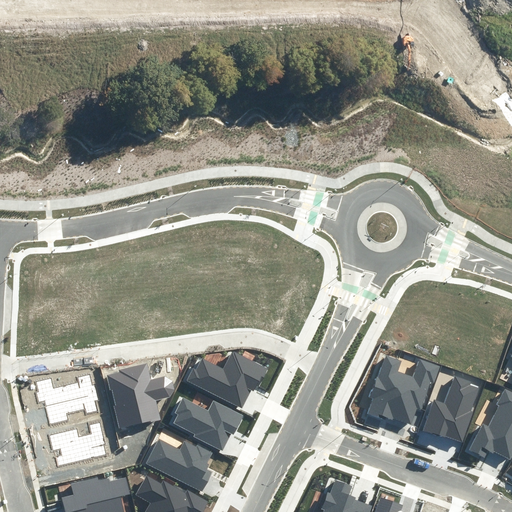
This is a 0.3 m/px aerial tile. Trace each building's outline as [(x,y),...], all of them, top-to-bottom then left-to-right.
[(439,343),(439,357),(478,355),(478,342),(439,343)] [(194,367),(187,381),(242,406),(250,388),(257,391),(268,366),(232,350),(224,369),(201,359),(196,369),(194,367)] [(434,382),(440,366),(419,359),(413,376),(401,371),(405,359),(383,351),(368,397),(371,398),(366,414),(388,422),(390,417),(410,424),(416,408),(419,409),(429,380),(434,382)] [(148,364),(106,374),(119,429),(161,420),(156,400),(169,397),(174,390),(172,382),(165,376),(152,379),(148,364)] [(52,377),(35,381),(37,390),(34,391),(37,402),(45,400),(50,424),(68,420),(66,413),(86,409),(87,413),(97,411),(95,401),(99,401),(95,384),(92,385),(90,375),(77,377),(78,382),(54,387),(52,377)] [(434,398),(423,431),(462,444),(480,388),(470,385),(471,381),(454,376),(446,402),(434,398)] [(511,460),(511,456),(511,391),(504,388),(497,403),(501,405),(491,427),(481,422),(468,451),(486,459),(490,450),(511,460)] [(207,408),(183,397),(175,412),(179,414),(174,423),(197,433),(196,437),(224,450),(231,434),(236,436),(246,415),(211,398),(207,408)] [(77,428),(48,435),(52,450),(61,448),(63,455),(56,457),(58,467),(109,455),(102,422),(90,424),(92,434),(79,437),(77,428)] [(177,447),(161,438),(148,463),(203,490),(213,471),(207,468),(215,453),(182,436),(177,447)] [(465,463),(457,464),(459,483),(467,482),(465,463)] [(162,482),(148,475),(137,495),(151,502),(145,511),(202,511),(209,500),(188,489),(186,492),(163,480),(162,482)] [(64,510),(124,497),(132,495),(128,476),(99,483),(98,478),(71,485),(74,495),(61,497),(64,510)] [(369,511),(372,505),(348,496),(351,487),(333,481),(329,492),(326,491),(320,508),(324,509),(322,511),(369,511)] [(406,511),(403,511),(405,505),(380,496),(374,511),(406,511)] [(127,511),(124,497),(64,510),(64,511),(127,511)]
